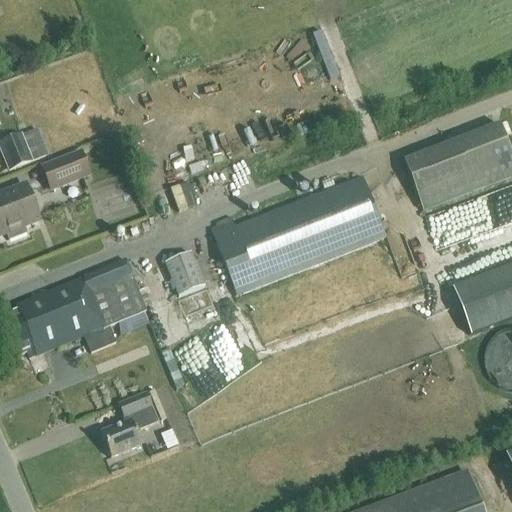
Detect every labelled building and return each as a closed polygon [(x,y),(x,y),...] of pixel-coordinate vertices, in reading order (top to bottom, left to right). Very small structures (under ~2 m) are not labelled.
[(323,31),(314,36),(332,77),(341,73),(323,31)] [(511,158),(499,126),(403,163),(422,212),(511,177),(511,158)] [(47,156),(37,131),(22,137),(21,135),(0,143),(0,152),(8,173),(33,164),(32,162),(47,156)] [(91,178),(81,151),(39,167),(49,194),(91,178)] [(385,239),(362,179),(234,229),(232,223),(210,232),(236,297),(385,239)] [(190,182),(172,190),(181,212),(200,204),(190,182)] [(511,187),(489,198),(502,226),(510,223),(500,202),(511,197),(511,187)] [(0,197),(0,236),(7,234),(9,239),(13,239),(20,236),(24,234),(22,228),(36,223),(23,189),(0,197)] [(204,289),(190,255),(164,265),(178,299),(204,289)] [(26,355),(29,360),(145,313),(125,262),(15,307),(17,313),(0,319),(0,333),(12,361),(26,355)] [(511,320),(511,265),(454,288),(473,336),(511,320)] [(125,424),(100,435),(110,460),(141,447),(135,434),(158,424),(146,395),(118,406),(125,424)] [(366,511),(477,511),(463,474),(366,511)]
